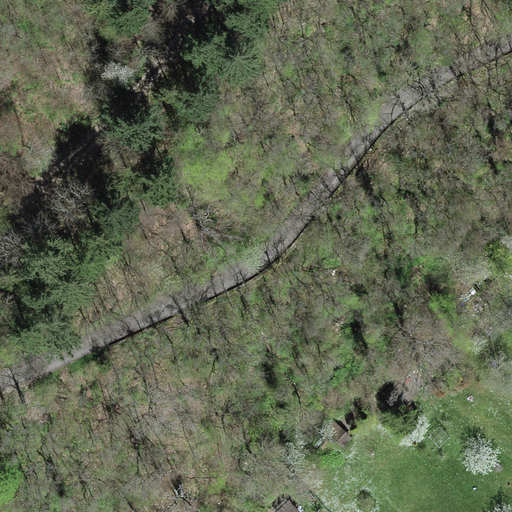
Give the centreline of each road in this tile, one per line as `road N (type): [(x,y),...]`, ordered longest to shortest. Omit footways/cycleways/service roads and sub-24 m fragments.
road 1 (residential): [(511,44),(458,67),(380,123),(287,234),(228,283),(0,377)]
road 2 (track): [(208,0),(184,52),(69,166),(0,217)]
